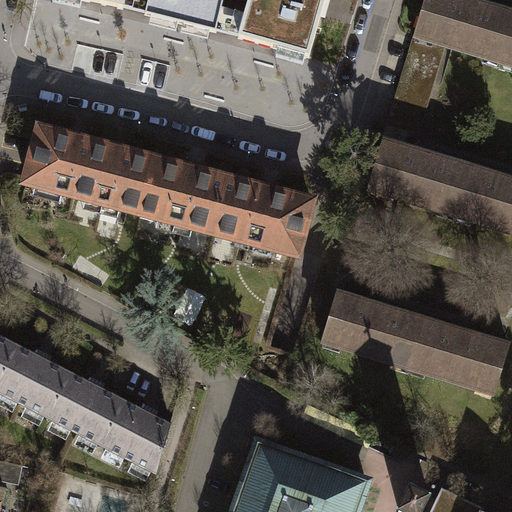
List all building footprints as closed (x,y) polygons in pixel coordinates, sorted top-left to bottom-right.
[(88,0),(123,9),(125,0),(88,0)] [(223,0),(151,0),(149,12),(215,29),(223,0)] [(329,0),(249,0),(240,35),(314,56),(329,0)] [(511,14),(462,0),(461,0),(423,0),(414,37),(447,47),(511,67),(511,14)] [(447,47),(414,37),(384,141),(415,151),(447,47)] [(439,108),(461,114),(469,84),(447,78),(439,108)] [(308,203),(38,130),(24,182),(294,255),(308,203)] [(511,180),(415,151),(384,141),(369,188),(511,231),(511,180)] [(508,344),(334,294),(321,342),(494,392),(508,344)] [(0,334),(0,395),(73,433),(153,474),(167,422),(165,420),(147,411),(95,384),(42,356),(0,334)] [(359,511),(374,474),(256,434),(228,511),(359,511)] [(421,511),(431,493),(411,483),(398,510),(400,511),(421,511)] [(430,511),(482,511),(484,508),(442,487),(430,511)]
